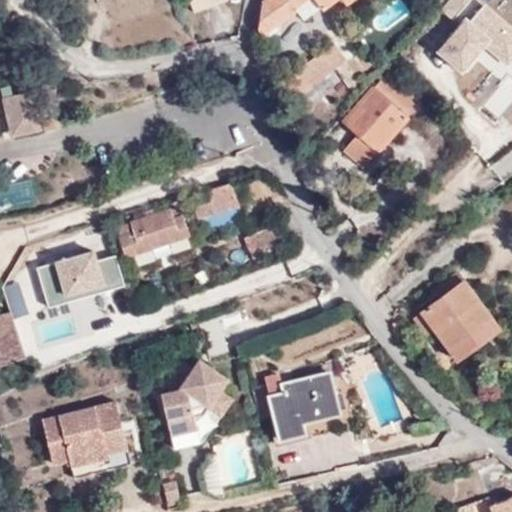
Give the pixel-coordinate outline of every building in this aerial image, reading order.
[(225,0),(189,0),(194,11),(225,0)] [(260,0),(256,37),(259,38),(298,9),(296,7),(306,0),(315,0),(324,10),(336,0),(260,0)] [(228,32),(229,13),(212,13),(212,32),(228,32)] [(332,44),(320,53),(324,58),(334,48),(332,44)] [(334,48),(324,58),(332,69),(344,60),(334,48)] [(320,53),(279,85),(286,94),(288,92),(311,70),(324,58),(320,53)] [(311,70),(288,92),(286,94),(291,100),(332,69),(324,58),(311,70)] [(345,121),(358,133),(378,151),(421,101),(387,71),(345,121)] [(11,97),(9,87),(1,89),(4,98),(11,97)] [(6,106),(34,99),(32,92),(11,97),(4,98),(6,106)] [(39,118),(34,99),(6,106),(10,125),(39,118)] [(42,129),(39,118),(10,125),(13,136),(42,129)] [(378,151),(358,133),(345,150),(363,167),(378,151)] [(239,206),(233,183),(208,190),(210,201),(194,206),(199,219),(239,206)] [(174,218),(171,208),(132,222),(135,231),(121,236),(129,256),(189,234),(182,215),(174,218)] [(284,244),(276,226),(252,237),(261,254),(284,244)] [(45,303),(123,285),(114,246),(36,264),(45,303)] [(59,257),(57,248),(38,254),(40,263),(59,257)] [(439,298),(422,311),(437,330),(457,357),(499,327),(459,270),(433,290),(439,298)] [(105,291),(86,295),(90,316),(109,312),(105,291)] [(28,357),(12,310),(10,311),(27,357),(28,357)] [(221,325),(244,319),(242,310),(201,319),(209,353),(227,349),(221,325)] [(27,357),(10,311),(0,313),(0,357),(3,366),(27,357)] [(437,330),(422,311),(415,317),(429,337),(437,330)] [(200,362),(194,371),(187,380),(181,378),(170,393),(162,396),(174,449),(203,443),(233,400),(220,392),(227,379),(200,362)] [(187,380),(194,371),(189,367),(181,378),(187,380)] [(270,395),(274,412),(281,438),(305,431),(303,421),(341,411),(330,370),(283,383),(285,392),(270,395)] [(261,416),(274,412),(270,395),(267,384),(255,388),(261,416)] [(131,463),(115,400),(42,419),(53,463),(69,458),(73,477),(131,463)] [(489,500),(488,497),(456,506),(457,511),(467,511),(473,510),(471,505),(489,500)] [(511,511),(511,497),(491,505),(493,511),(511,511)]
